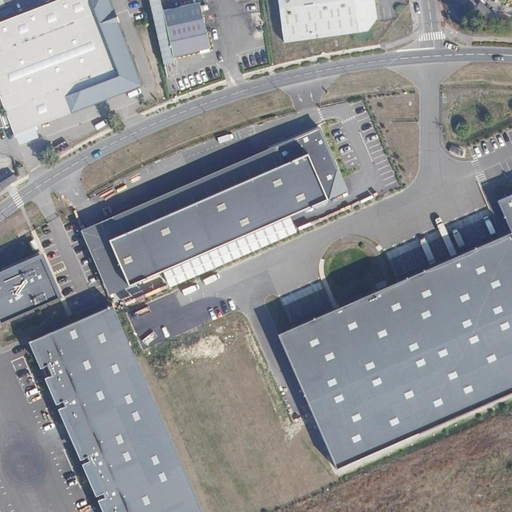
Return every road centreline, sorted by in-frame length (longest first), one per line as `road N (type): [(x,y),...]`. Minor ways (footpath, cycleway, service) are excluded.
road 1 (residential): [(433,56),(258,87),(169,117),(0,214)]
road 2 (unknown): [(134,134),(122,104),(37,141),(30,160),(39,187)]
road 3 (unknown): [(265,0),(271,43),(282,53),(372,34),(384,14)]
road 4 (unknown): [(122,104),(144,91),(146,80),(116,0)]
